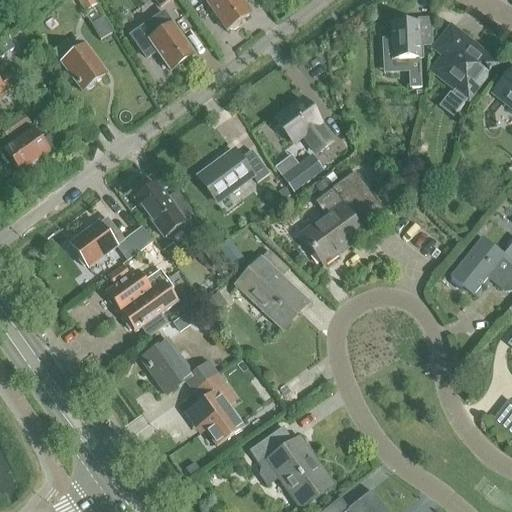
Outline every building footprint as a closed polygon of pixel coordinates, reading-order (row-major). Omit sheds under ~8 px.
[(95,7),(90,0),(76,0),(84,14),(95,7)] [(173,0),(152,0),(159,10),(174,0),(173,0)] [(226,34),(249,18),(236,0),(209,0),(205,3),(226,34)] [(163,15),(130,38),(147,62),(157,55),(170,73),(192,58),(166,20),(163,15)] [(390,42),(382,42),(382,60),(391,59),(391,62),(407,62),(409,91),(421,90),(420,60),(421,60),(421,48),(429,47),(430,45),(429,22),(412,23),(412,25),(404,25),(404,23),(393,23),(394,26),(390,26),(390,42)] [(444,58),(432,73),(455,91),(441,109),(452,119),(467,101),(495,66),(450,30),(434,51),(444,58)] [(6,40),(0,43),(0,60),(14,51),(6,40)] [(80,42),(69,50),(65,45),(52,54),(81,94),(105,77),(80,42)] [(511,112),(511,70),(491,96),(511,112)] [(0,97),(13,89),(6,79),(0,82),(0,97)] [(317,157),(331,146),(318,129),(320,128),(303,104),(275,124),(293,147),(306,138),(310,144),(309,146),(317,157)] [(22,115),(0,130),(8,142),(30,126),(22,115)] [(49,157),(48,156),(57,149),(50,138),(41,145),(32,132),(2,153),(4,156),(0,159),(6,168),(11,165),(20,178),(49,157)] [(255,186),(267,177),(250,154),(239,162),(233,154),(198,180),(217,205),(251,180),(255,186)] [(296,165),(279,178),(291,194),(322,171),(310,155),(296,165)] [(323,267),(363,238),(388,221),(355,176),(321,200),(332,216),(302,238),(323,267)] [(326,179),(314,188),(319,195),(331,186),(330,186),(326,179)] [(144,216),(153,228),(162,242),(174,233),(184,226),(155,187),(134,202),(138,207),(144,216)] [(284,191),(278,194),(282,202),(289,198),(284,191)] [(138,207),(130,213),(136,221),(144,216),(138,207)] [(98,227),(69,247),(87,272),(116,251),(126,263),(151,245),(141,231),(122,244),(106,222),(99,228),(98,227)] [(473,298),(488,279),(506,293),(511,292),(511,248),(504,259),(483,241),(451,280),(473,298)] [(230,244),(219,252),(234,272),(245,264),(230,244)] [(211,245),(200,253),(209,264),(219,256),(211,245)] [(282,332),(306,307),(281,283),(290,274),(269,254),(260,263),(261,264),(237,289),(282,332)] [(106,297),(119,316),(165,283),(159,275),(144,286),(137,275),(130,279),(122,268),(107,279),(115,290),(106,297)] [(165,283),(119,316),(133,336),(141,331),(147,341),(168,326),(161,317),(177,306),(169,294),(172,292),(165,283)] [(186,384),(193,395),(216,378),(208,366),(191,378),(167,343),(140,362),(157,386),(161,383),(170,395),(186,384)] [(224,389),(216,378),(193,395),(201,406),(186,416),(195,430),(200,426),(216,449),(242,431),(216,394),(224,389)] [(511,405),(507,402),(491,422),(510,437),(511,435),(511,405)] [(267,489),(279,480),(300,509),(334,485),(303,442),(295,447),(283,430),(250,454),(260,469),(259,478),(267,489)] [(384,511),(371,495),(348,511),(384,511)] [(347,511),(339,501),(325,511),(347,511)]
